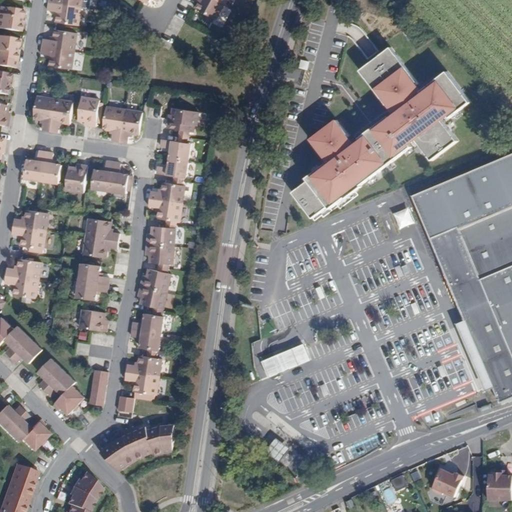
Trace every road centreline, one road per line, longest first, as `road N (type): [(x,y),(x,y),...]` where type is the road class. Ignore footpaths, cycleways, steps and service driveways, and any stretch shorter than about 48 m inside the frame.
road 1 (tertiary): [(287,0),(238,174),(184,511)]
road 2 (tertiary): [(202,511),(240,218),(297,0)]
road 3 (tertiary): [(511,412),(412,445),(269,511)]
road 4 (tertiary): [(301,511),(511,416)]
road 5 (residential): [(117,354),(142,158)]
road 6 (residential): [(17,135),(37,0)]
road 7 (residential): [(142,158),(17,135)]
